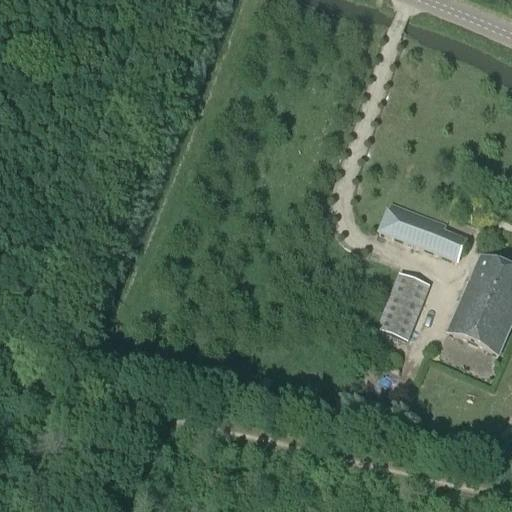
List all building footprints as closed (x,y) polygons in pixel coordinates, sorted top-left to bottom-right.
[(390,208),(380,237),(458,265),(466,243),(443,234),(445,228),(390,208)] [(500,357),(511,328),(511,272),(481,259),(449,334),(500,357)] [(431,288),(400,277),(379,333),(410,344),(431,288)] [(257,398),(266,401),(272,383),(263,380),(257,398)] [(382,407),(348,398),(343,416),(377,425),(382,407)]
